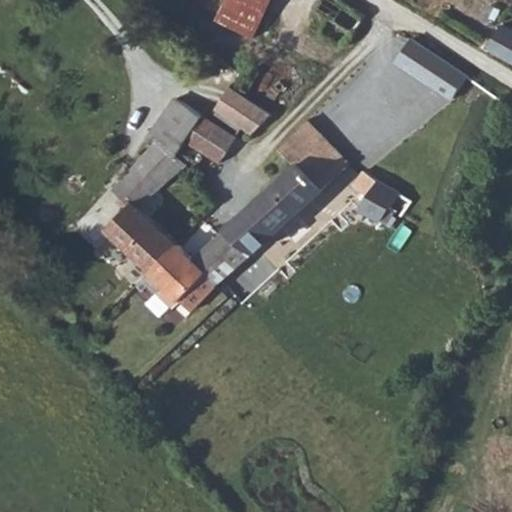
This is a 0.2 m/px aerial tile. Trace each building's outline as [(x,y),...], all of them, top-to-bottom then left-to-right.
[(261,27),(273,0),(231,0),(226,10),(261,27)] [(279,0),(273,0),(261,27),(264,29),(279,0)] [(345,44),(370,14),(348,0),(325,0),(319,8),(331,17),(324,32),(345,44)] [(511,57),(511,24),(509,23),(494,48),(511,57)] [(456,98),(460,93),(474,74),(417,36),(401,58),(456,98)] [(311,118),(355,162),(410,109),(369,64),(311,118)] [(470,102),(487,82),(474,74),(460,93),(470,102)] [(275,112),(234,85),(219,105),(249,126),(257,132),(275,112)] [(155,131),(162,138),(177,152),(183,145),(207,113),(180,94),(155,131)] [(242,136),(207,113),(183,145),(201,163),(211,151),(227,161),(242,136)] [(209,265),(223,279),(355,162),(311,118),(285,142),(301,161),(213,243),(200,255),(209,265)] [(110,227),(154,270),(183,240),(142,202),(189,163),(177,152),(162,138),(117,187),(132,202),(110,227)] [(406,214),(417,199),(406,192),(412,183),(408,176),(385,162),(375,174),(368,170),(359,184),(362,186),(351,200),(380,219),(391,206),(406,214)] [(154,270),(145,279),(176,305),(209,265),(200,255),(183,240),(154,270)] [(209,265),(176,305),(188,316),(223,279),(209,265)]
